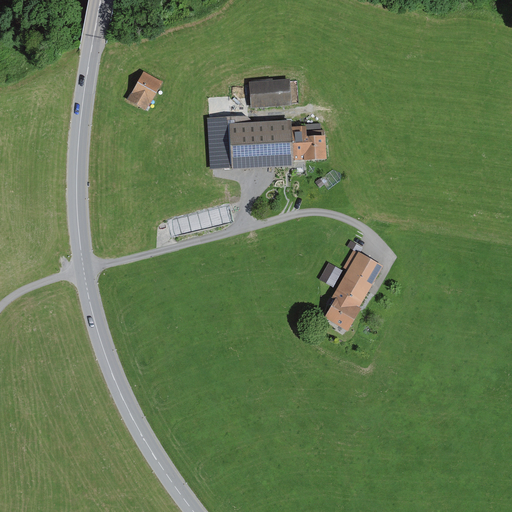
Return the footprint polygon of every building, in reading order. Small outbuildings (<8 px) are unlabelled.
[(127,102),(146,113),(149,106),(150,106),(163,84),(144,74),(127,102)] [(290,82),(249,85),(251,111),(292,108),(290,82)] [(233,120),(207,121),(210,172),(231,172),(231,174),(294,169),(294,164),(304,163),(304,164),(327,163),(326,139),(325,139),(324,132),(321,131),(320,125),(305,126),(306,130),(292,131),(291,124),(251,126),(251,122),(246,118),(233,120)] [(320,180),(315,184),(320,189),(325,185),(320,180)] [(228,207),(172,220),(176,239),(233,226),(228,207)] [(324,316),(348,330),(362,307),(360,306),(383,265),(358,250),(358,252),(354,249),(343,267),(348,269),(332,296),(334,297),(324,316)] [(342,271),(328,264),(320,281),(334,288),(342,271)]
